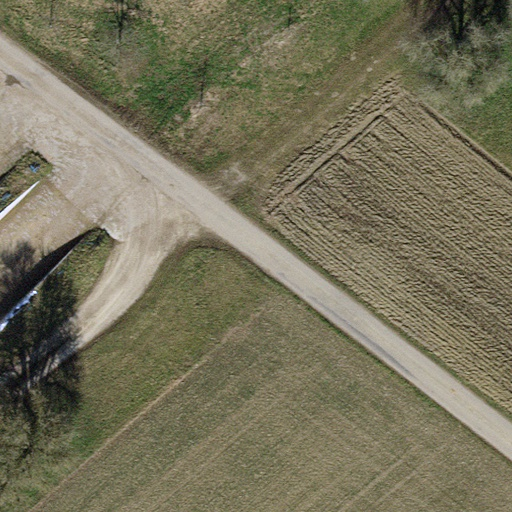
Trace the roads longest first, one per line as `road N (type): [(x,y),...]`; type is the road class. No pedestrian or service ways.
road 1 (unclassified): [(511,431),(0,55)]
road 2 (track): [(0,418),(232,220),(465,0)]
